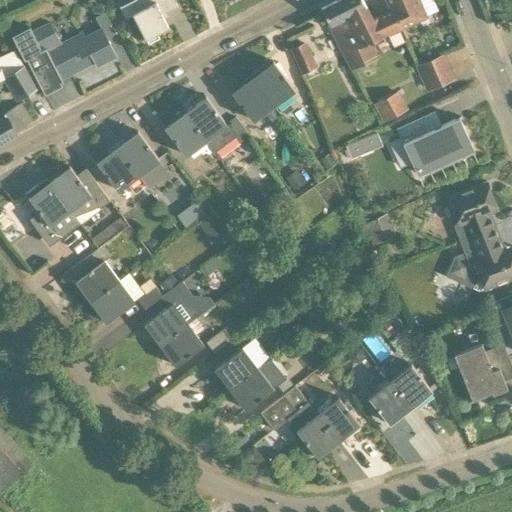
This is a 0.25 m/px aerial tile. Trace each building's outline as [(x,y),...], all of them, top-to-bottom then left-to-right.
[(134,0),(119,8),(125,20),(133,16),(145,40),(168,29),(161,16),(177,8),(173,0),(134,0)] [(361,0),(338,0),(321,9),(353,70),(376,58),(368,42),(425,17),(417,0),(386,0),(391,10),(372,20),(361,0)] [(101,30),(110,25),(104,13),(94,19),(100,30),(84,39),(81,33),(60,44),(49,23),(30,33),(28,30),(9,40),(38,87),(58,75),(71,68),(73,73),(87,66),(85,61),(92,57),(97,66),(115,57),(101,30)] [(292,55),(302,77),(313,72),(304,50),(292,55)] [(0,58),(0,79),(6,76),(20,98),(36,88),(14,52),(0,58)] [(418,66),(424,79),(446,68),(440,56),(418,66)] [(273,64),(253,78),(273,105),(294,90),(273,62),(271,62),(273,64)] [(446,68),(424,79),(431,91),(452,80),(446,68)] [(273,105),(253,78),(233,93),(232,92),(231,92),(253,121),(273,105)] [(377,103),(386,122),(411,109),(402,91),(377,103)] [(205,99),(185,114),(205,140),(205,141),(212,152),(235,135),(226,124),(205,96),(204,97),(205,99)] [(0,140),(30,123),(19,102),(0,114),(0,140)] [(275,149),(291,137),(272,111),(257,123),(275,149)] [(389,143),(389,145),(400,140),(416,175),(473,149),(459,120),(461,119),(460,117),(442,126),(441,126),(434,129),(428,117),(435,113),(435,111),(396,129),(400,138),(389,143)] [(205,140),(185,114),(166,128),(165,126),(164,127),(185,156),(205,141),(205,140)] [(137,134),(118,148),(138,175),(158,160),(137,131),(136,132),(137,134)] [(366,153),(360,140),(345,146),(351,160),(366,153)] [(138,175),(118,148),(98,163),(97,161),(96,162),(117,191),(138,175)] [(336,164),(328,154),(320,160),(328,171),(336,164)] [(69,169),(50,183),(79,223),(109,201),(85,168),(76,175),(69,166),(68,167),(69,169)] [(304,184),(295,170),(283,178),(293,192),(304,184)] [(453,226),(459,241),(495,227),(490,213),(497,210),(486,182),(448,197),(458,224),(453,226)] [(47,225),(38,233),(48,246),(79,223),(50,183),(41,190),(37,185),(25,194),(39,212),(38,212),(47,225)] [(163,197),(177,211),(192,196),(179,183),(163,197)] [(200,201),(177,210),(183,223),(205,214),(200,201)] [(208,233),(220,224),(213,215),(201,224),(208,233)] [(387,215),(376,220),(365,225),(374,245),(381,242),(396,235),(387,215)] [(495,227),(459,241),(464,253),(453,258),(444,278),(472,290),(474,283),(481,281),(484,290),(511,278),(511,246),(504,249),(495,227)] [(150,252),(160,244),(157,239),(150,239),(144,243),(150,252)] [(77,281),(92,301),(118,281),(104,261),(110,257),(102,246),(97,250),(78,263),(85,273),(75,281),(75,282),(77,281)] [(205,277),(221,265),(215,258),(199,270),(205,277)] [(165,293),(178,284),(171,275),(158,284),(165,293)] [(118,281),(92,301),(106,321),(104,322),(105,323),(134,302),(118,281)] [(146,325),(160,344),(187,324),(213,305),(208,298),(191,296),(181,282),(178,284),(165,293),(162,296),(145,309),(152,318),(144,325),(144,326),(146,325)] [(162,296),(155,286),(143,294),(137,299),(138,299),(145,309),(162,296)] [(385,303),(373,289),(356,302),(368,317),(385,303)] [(511,306),(501,310),(511,336),(511,306)] [(187,324),(160,344),(175,364),(174,365),(174,366),(203,345),(187,324)] [(223,329),(205,343),(213,353),(231,340),(223,329)] [(216,368),(231,388),(269,358),(253,338),(241,347),(213,368),(214,369),(216,368)] [(472,400),(468,402),(469,403),(486,396),(485,395),(491,392),(492,395),(507,389),(504,381),(511,377),(511,366),(503,344),(484,352),(481,344),(454,355),(472,400)] [(269,358),(231,388),(245,407),(244,408),(245,410),(276,385),(285,378),(269,358)] [(410,364),(389,380),(409,406),(432,388),(431,387),(430,388),(410,364)] [(284,394),(293,387),(286,377),(285,378),(276,385),(284,394)] [(409,406),(389,380),(368,397),(387,422),(385,423),(386,424),(409,406)] [(337,440),(317,414),(316,415),(294,386),(293,387),(284,394),(260,413),(273,430),(296,412),(305,423),(296,431),(315,455),(313,456),(314,458),(337,440)] [(338,397),(317,414),(337,440),(360,422),(359,421),(357,422),(338,397)]
